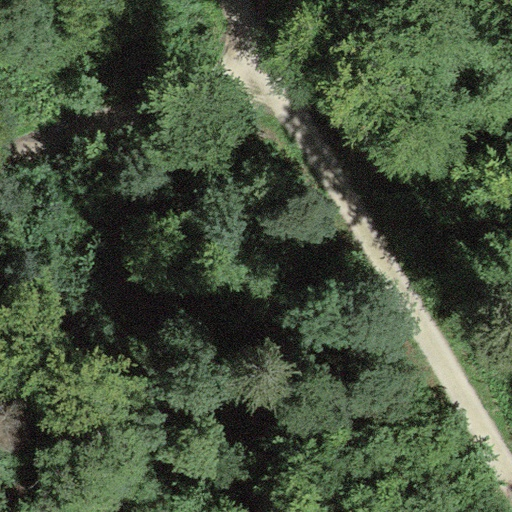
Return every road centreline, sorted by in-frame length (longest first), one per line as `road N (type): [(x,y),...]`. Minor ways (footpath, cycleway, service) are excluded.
road 1 (track): [(511,489),(253,66)]
road 2 (track): [(217,0),(253,66),(0,166)]
